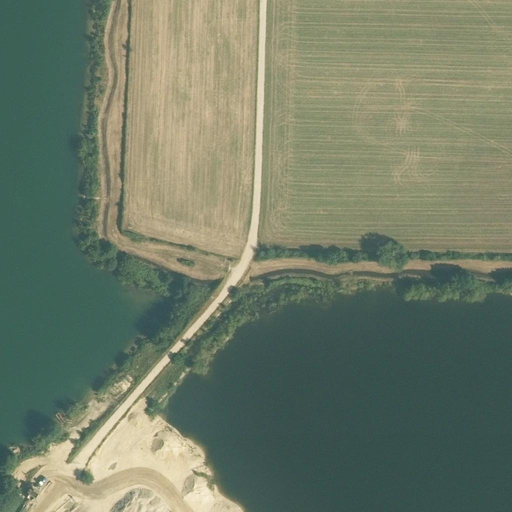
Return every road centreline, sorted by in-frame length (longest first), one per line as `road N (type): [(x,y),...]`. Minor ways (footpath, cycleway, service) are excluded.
road 1 (track): [(271,0),(255,256),(44,511)]
road 2 (track): [(255,256),(511,257)]
